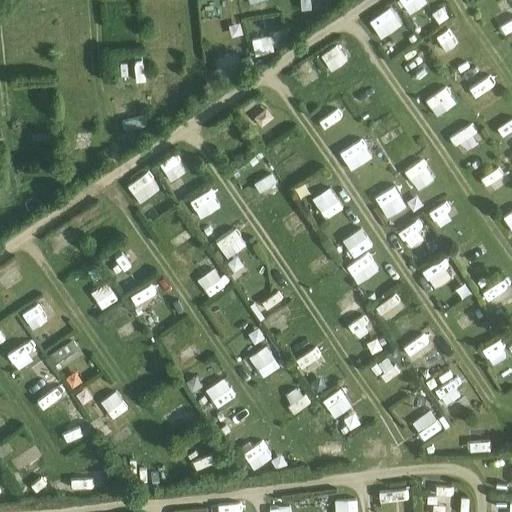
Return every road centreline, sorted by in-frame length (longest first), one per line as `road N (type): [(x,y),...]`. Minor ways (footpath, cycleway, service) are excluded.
road 1 (track): [(511,428),(273,75)]
road 2 (track): [(394,423),(190,131)]
road 3 (track): [(281,436),(109,187)]
road 4 (track): [(511,255),(353,21)]
road 5 (track): [(165,439),(29,241)]
road 6 (track): [(0,52),(17,200)]
road 7 (track): [(99,134),(87,0)]
